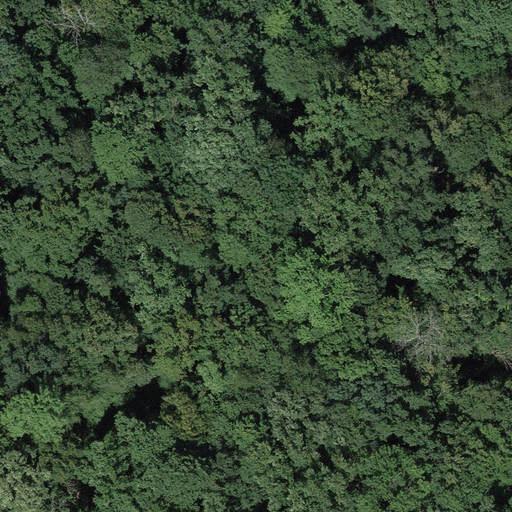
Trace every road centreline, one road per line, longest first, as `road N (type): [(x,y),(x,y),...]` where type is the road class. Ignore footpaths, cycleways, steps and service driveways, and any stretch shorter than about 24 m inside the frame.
road 1 (track): [(390,0),(280,116),(78,489)]
road 2 (track): [(70,511),(78,489),(59,390),(0,324)]
